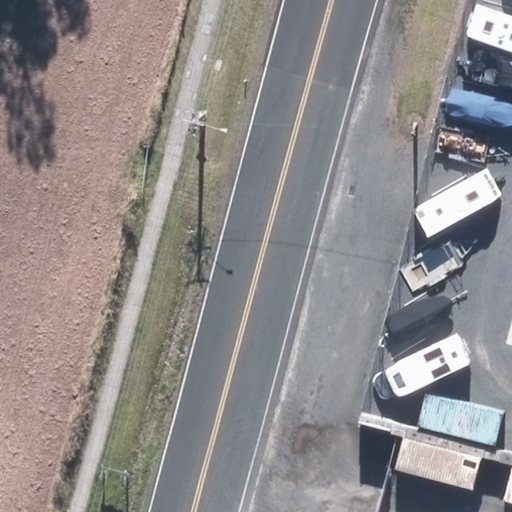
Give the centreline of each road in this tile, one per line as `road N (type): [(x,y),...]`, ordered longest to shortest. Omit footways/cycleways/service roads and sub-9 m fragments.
road 1 (tertiary): [(334,0),(196,511)]
road 2 (unknown): [(214,445),(476,511)]
road 3 (unknown): [(472,200),(285,177)]
